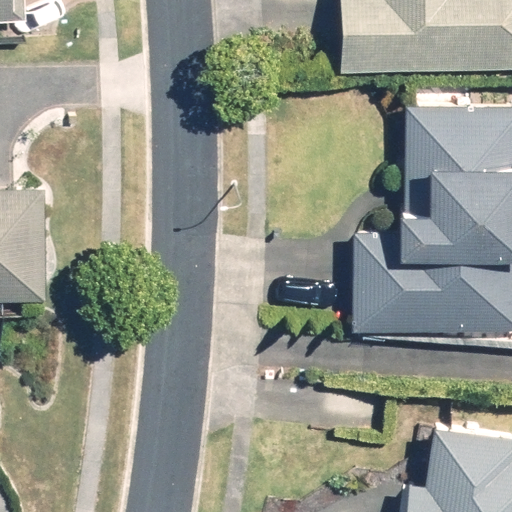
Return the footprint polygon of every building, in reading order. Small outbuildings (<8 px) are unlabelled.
[(0,0),(0,9),(21,10),(21,0),(0,0)] [(511,0),(347,0),(347,60),(511,63),(511,0)] [(353,320),(511,325),(511,89),(411,86),(407,223),(356,221),(353,320)] [(0,290),(51,290),(50,176),(0,176),(0,290)] [(412,471),(405,511),(511,511),(511,433),(462,426),(454,478),(412,471)]
